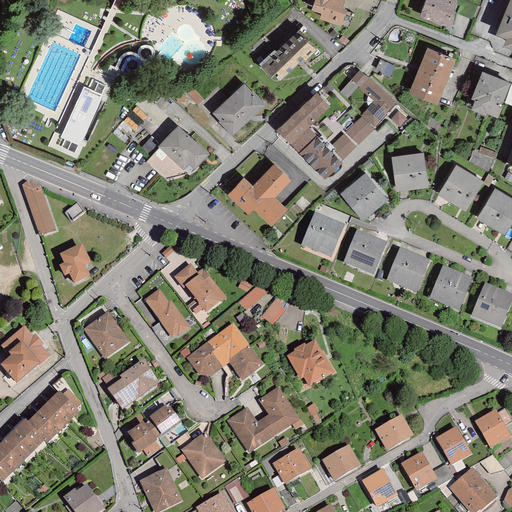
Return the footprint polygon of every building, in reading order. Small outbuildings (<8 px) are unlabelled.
[(338,20),(342,8),(339,7),(341,0),(315,0),(314,5),(324,9),(322,15),(333,18),(338,20)] [(448,23),(452,14),(447,12),(451,0),(426,0),(421,14),(448,23)] [(472,19),(478,6),(464,0),(451,0),(451,1),(460,5),(457,13),(472,19)] [(511,43),(511,0),(510,0),(498,31),(508,35),(506,41),(511,43)] [(349,28),(354,13),(342,8),(338,20),(333,18),(332,22),(349,28)] [(305,55),(313,48),(304,39),(307,36),(301,30),(264,65),(270,72),(276,67),(281,73),(302,53),(305,55)] [(260,60),(275,45),(265,35),(249,49),(260,60)] [(436,100),(453,58),(428,48),(411,90),(436,100)] [(374,107),(362,120),(374,132),(398,105),(362,72),(350,85),(374,107)] [(495,112),(508,81),(483,72),(473,95),(477,97),(473,106),(483,110),(484,108),(495,112)] [(250,92),(244,84),(215,111),(222,118),(220,119),(232,131),(263,102),(252,90),(250,92)] [(80,145),(103,94),(84,85),(61,136),(80,145)] [(168,132),(177,123),(154,103),(162,94),(151,85),(135,103),(168,132)] [(198,103),(203,99),(192,87),(187,92),(198,103)] [(179,102),(186,98),(182,91),(174,96),(179,102)] [(330,109),(315,94),(275,130),(326,182),(372,135),(361,124),(332,153),(309,130),(330,109)] [(192,115),(199,108),(195,104),(188,112),(192,115)] [(133,116),(139,108),(135,105),(129,112),(133,116)] [(399,126),(407,118),(400,112),(392,120),(399,126)] [(125,142),(127,139),(119,133),(124,127),(119,124),(113,132),(125,142)] [(188,154),(195,160),(203,151),(178,129),(164,144),(183,160),(188,154)] [(151,134),(144,145),(151,150),(159,139),(151,134)] [(183,160),(164,144),(163,142),(147,159),(166,177),(191,170),(198,163),(195,160),(188,154),(183,160)] [(489,173),(495,159),(472,150),(470,154),(471,155),(468,161),(489,173)] [(398,187),(426,183),(422,153),(393,157),(398,187)] [(465,207),(481,180),(457,165),(440,192),(465,207)] [(269,195),(286,177),(275,166),(252,189),(243,180),(232,191),(248,206),(253,201),(271,219),(282,208),(269,195)] [(494,176),(489,173),(482,184),(487,187),(494,176)] [(363,216),(385,197),(365,174),(343,192),(363,216)] [(40,236),(54,231),(38,188),(28,184),(24,187),(40,236)] [(503,230),(511,215),(511,198),(495,189),(479,216),(503,230)] [(72,223),(84,215),(77,205),(65,214),(72,223)] [(330,256),(342,227),(316,216),(304,246),(330,256)] [(372,274),(384,244),(358,234),(346,263),(372,274)] [(87,277),(82,267),(88,264),(81,248),(62,257),(67,266),(62,269),(65,275),(70,273),(75,283),(87,277)] [(415,292),(427,262),(401,252),(389,281),(415,292)] [(186,286),(197,278),(195,275),(190,267),(177,278),(184,288),(186,286)] [(458,309),(470,280),(444,269),(432,298),(458,309)] [(212,294),(218,300),(226,293),(220,286),(215,290),(210,284),(213,281),(205,272),(202,275),(199,272),(195,275),(197,278),(212,294)] [(200,304),(212,294),(197,278),(186,286),(198,301),(200,304)] [(243,280),(237,288),(247,293),(253,286),(243,280)] [(500,327),(511,298),(486,287),(473,316),(500,327)] [(167,305),(159,293),(147,301),(172,336),(177,332),(179,334),(187,328),(169,303),(167,305)] [(212,294),(200,304),(206,310),(218,300),(212,294)] [(249,294),(240,301),(248,310),(259,302),(249,294)] [(195,318),(206,310),(200,304),(198,301),(188,309),(195,318)] [(273,302),(261,316),(273,325),(286,310),(273,302)] [(105,357),(126,342),(108,316),(87,331),(105,357)] [(204,329),(209,324),(205,318),(199,323),(204,329)] [(162,343),(172,336),(162,322),(152,329),(162,343)] [(260,365),(232,326),(189,359),(200,373),(211,375),(221,367),(229,361),(236,370),(243,378),(260,365)] [(16,383),(47,353),(26,330),(14,340),(21,346),(11,355),(14,358),(3,367),(16,383)] [(330,373),(313,344),(305,349),(304,348),(297,352),(298,353),(290,358),(301,377),(305,374),(310,384),(330,373)] [(184,358),(190,353),(186,348),(180,353),(184,358)] [(228,376),(236,370),(229,361),(221,367),(228,376)] [(122,408),(156,383),(142,364),(122,378),(124,381),(110,391),(122,408)] [(101,386),(110,380),(104,371),(97,376),(100,380),(98,382),(101,386)] [(249,451),(297,419),(277,390),(261,401),(271,417),(257,426),(246,411),(230,422),(249,451)] [(44,441),(76,411),(61,395),(29,427),(27,424),(0,449),(0,479),(42,439),(44,441)] [(148,421),(150,423),(153,421),(152,419),(165,409),(168,408),(160,397),(141,411),(148,421)] [(317,425),(321,422),(315,414),(319,412),(313,403),(306,408),(317,425)] [(153,421),(162,432),(163,434),(178,423),(174,416),(171,418),(165,409),(152,419),(153,421)] [(144,427),(150,423),(148,421),(141,411),(126,422),(134,432),(143,425),(144,427)] [(188,429),(196,423),(188,418),(184,413),(180,415),(183,420),(182,420),(188,429)] [(490,447),(508,437),(496,414),(477,424),(490,447)] [(387,449),(411,436),(401,418),(378,432),(387,449)] [(153,439),(162,432),(153,421),(150,423),(144,427),(153,439)] [(153,439),(144,427),(143,425),(130,435),(137,444),(134,446),(139,452),(154,441),(153,439)] [(451,464),(470,454),(456,429),(437,440),(451,464)] [(183,451),(194,443),(186,433),(176,440),(183,451)] [(202,477),(223,461),(205,436),(194,443),(183,451),(202,477)] [(282,448),(286,446),(289,444),(286,438),(278,442),(282,448)] [(153,454),(163,446),(160,442),(150,450),(153,454)] [(286,446),(282,448),(261,462),(268,475),(277,469),(275,465),(292,455),(286,446)] [(334,480),(358,466),(348,449),(324,462),(334,480)] [(166,471),(177,464),(167,450),(155,459),(163,473),(166,471)] [(285,482),(308,469),(299,451),(292,455),(275,465),(277,469),(285,482)] [(433,479),(435,478),(432,472),(422,455),(403,466),(416,489),(433,479)] [(490,474),(504,470),(492,455),(480,462),(490,474)] [(246,470),(258,464),(255,460),(244,467),(246,470)] [(437,487),(454,477),(453,474),(447,464),(432,472),(435,478),(433,479),(437,487)] [(156,511),(179,500),(166,471),(163,473),(143,483),(156,511)] [(482,509),(495,498),(472,471),(459,482),(451,488),(454,492),(472,511),(474,511),(480,507),(482,509)] [(377,506),(396,495),(382,472),(364,483),(377,506)] [(454,477),(437,487),(446,498),(454,492),(451,488),(459,482),(454,477)] [(235,504),(249,497),(238,478),(225,487),(235,504)] [(0,506),(3,510),(16,498),(7,488),(0,494),(0,506)] [(75,511),(96,511),(102,508),(87,488),(68,501),(75,511)] [(253,511),(275,511),(282,508),(273,492),(250,505),(253,511)] [(199,511),(230,511),(221,495),(198,509),(199,511)]
